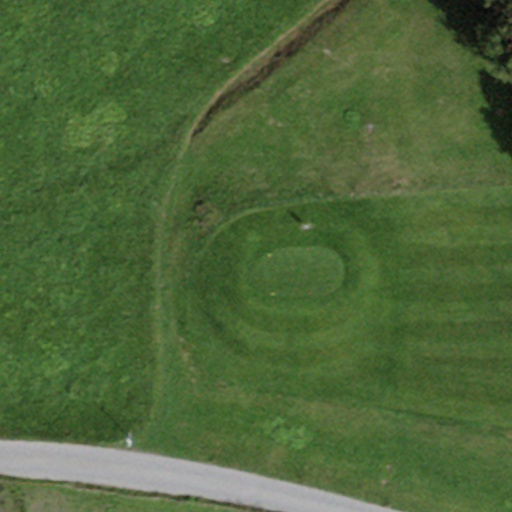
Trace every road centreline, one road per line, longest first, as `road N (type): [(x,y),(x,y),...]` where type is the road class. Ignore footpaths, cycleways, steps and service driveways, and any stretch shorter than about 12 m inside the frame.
road 1 (track): [(111,469),(173,416),(196,134),(244,63),(316,0)]
road 2 (unclassified): [(0,457),(111,469),(329,511)]
